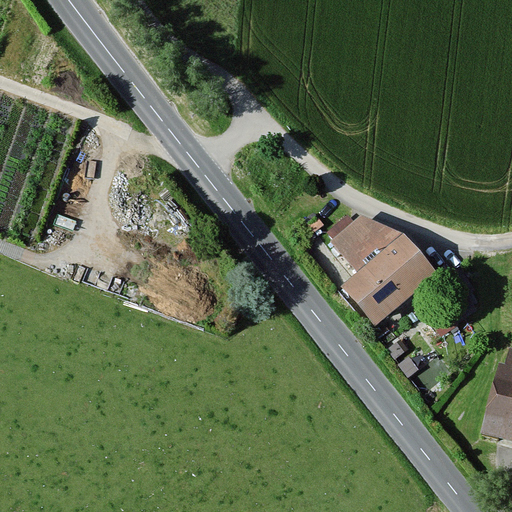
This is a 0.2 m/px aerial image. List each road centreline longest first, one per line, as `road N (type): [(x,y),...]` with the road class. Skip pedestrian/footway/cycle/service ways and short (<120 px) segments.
road 1 (secondary): [(472,511),(204,173)]
road 2 (residential): [(252,110),(299,165),(351,200),(472,246),(511,243)]
road 3 (secondary): [(204,173),(68,0)]
road 4 (residential): [(252,110),(238,84),(199,65),(133,0)]
road 5 (track): [(114,138),(0,88)]
